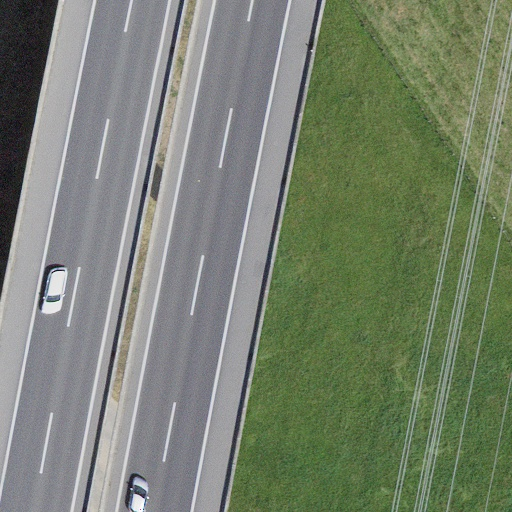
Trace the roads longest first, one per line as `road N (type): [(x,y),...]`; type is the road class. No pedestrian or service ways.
road 1 (motorway): [(155,511),(252,0)]
road 2 (motorway): [(131,0),(34,511)]
road 3 (unclassified): [(0,383),(140,511)]
